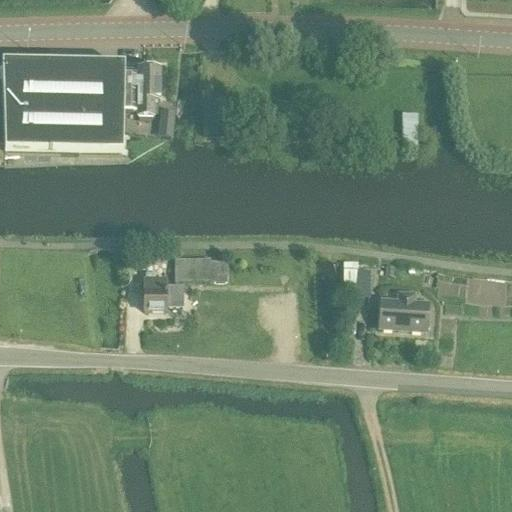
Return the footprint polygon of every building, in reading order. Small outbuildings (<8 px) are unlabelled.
[(121,115),(122,72),(2,70),(2,85),(3,157),(121,159),(122,115),(121,115)] [(121,115),(122,115),(138,116),(138,120),(154,121),(155,104),(160,104),(161,72),(139,72),(139,73),(123,73),(123,72),(122,72),(121,115)] [(201,132),(216,132),(216,110),(201,110),(201,132)] [(226,264),(211,264),(211,263),(174,263),(174,285),(226,285),(226,264)] [(357,274),(357,267),(344,266),(344,300),(348,300),(348,320),(356,320),(356,300),(368,300),(369,274),(357,274)] [(144,316),(165,316),(165,283),(144,283),(144,316)] [(413,308),(414,299),(398,298),(397,307),(380,306),(378,333),(425,337),(426,334),(429,332),(429,325),(426,323),(427,309),(413,308)]
